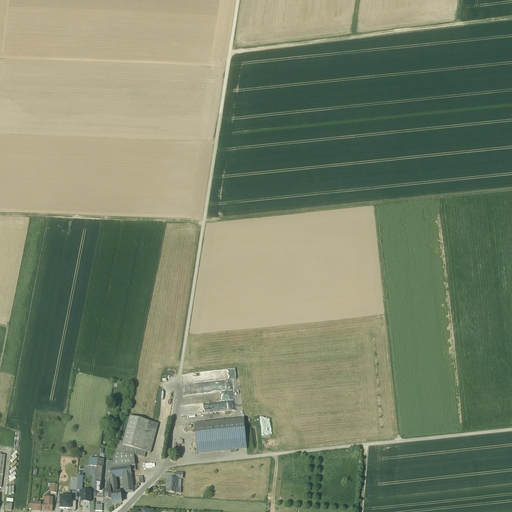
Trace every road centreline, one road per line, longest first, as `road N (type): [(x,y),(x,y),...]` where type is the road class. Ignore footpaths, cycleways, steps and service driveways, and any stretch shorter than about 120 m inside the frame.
road 1 (track): [(511,189),(203,221),(0,216)]
road 2 (track): [(237,0),(166,467)]
road 3 (track): [(511,429),(166,467)]
road 4 (track): [(229,53),(511,18)]
road 5 (track): [(399,441),(374,203)]
